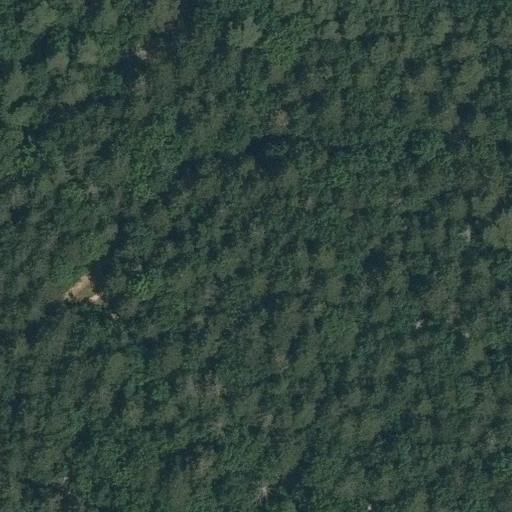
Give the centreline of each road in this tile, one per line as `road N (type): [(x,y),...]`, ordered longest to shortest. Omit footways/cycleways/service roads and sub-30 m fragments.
road 1 (track): [(0,360),(83,291),(141,342),(195,423),(226,452),(282,481),(365,507)]
road 2 (track): [(83,291),(156,209),(209,173),(261,160),(292,202)]
road 3 (unclassified): [(0,180),(206,0)]
road 4 (track): [(292,202),(408,308),(511,358)]
road 5 (track): [(261,160),(312,144),(511,144)]
